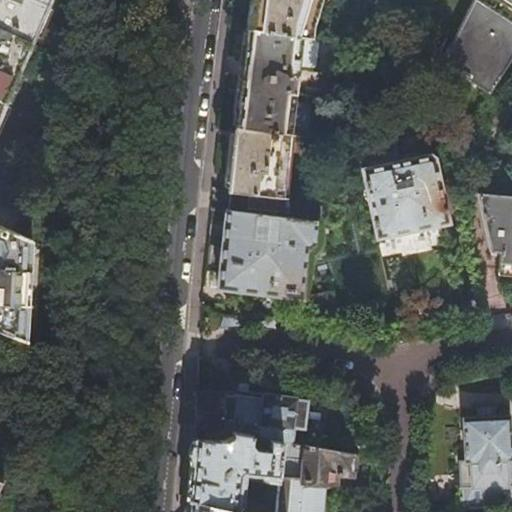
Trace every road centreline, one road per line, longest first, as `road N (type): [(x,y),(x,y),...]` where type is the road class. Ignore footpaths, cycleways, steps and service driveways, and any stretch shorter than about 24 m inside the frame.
road 1 (tertiary): [(211,0),(154,511)]
road 2 (residential): [(207,344),(401,365)]
road 3 (residential): [(396,511),(401,365)]
